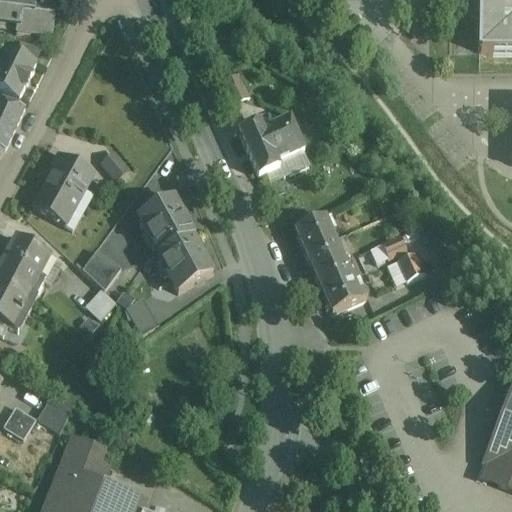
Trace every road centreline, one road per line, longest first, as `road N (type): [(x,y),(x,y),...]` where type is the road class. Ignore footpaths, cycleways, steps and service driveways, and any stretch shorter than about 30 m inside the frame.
road 1 (residential): [(274,438),(277,354),(260,274),(148,0)]
road 2 (residential): [(125,0),(96,17),(0,187)]
road 3 (residential): [(274,438),(325,448),(359,474),(375,511)]
